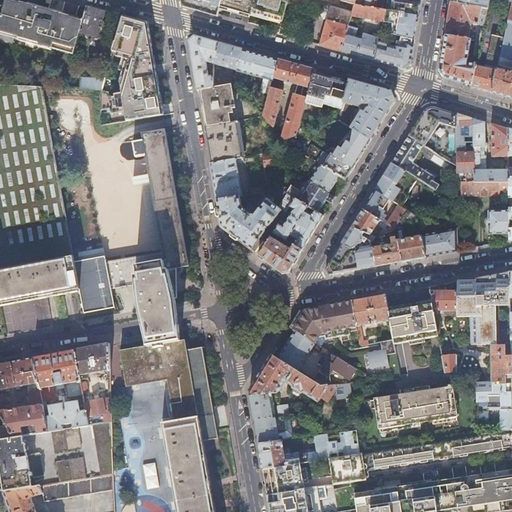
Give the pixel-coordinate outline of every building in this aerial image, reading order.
[(221,0),(181,0),(183,7),(198,11),(217,17),(219,10),(220,7),(221,0)] [(251,13),(254,0),(221,0),(220,7),(251,16),(251,13)] [(288,0),(254,0),(251,13),(253,13),(281,21),(282,22),(288,0)] [(356,0),(355,5),(376,9),(378,0),(356,0)] [(388,0),(387,11),(419,16),(421,0),(388,0)] [(482,8),(487,9),(489,0),(451,0),(451,3),(482,8)] [(481,42),(477,63),(476,65),(496,71),(497,65),(499,57),(511,3),(499,0),(489,0),(487,9),(481,42)] [(511,0),(499,0),(511,3),(499,57),(511,59),(511,0)] [(0,35),(18,41),(17,42),(51,51),(51,50),(73,57),(79,34),(83,22),(61,16),(61,14),(48,11),(28,5),(27,7),(5,1),(4,7),(0,6),(0,35)] [(446,36),(468,40),(471,24),(479,25),(482,8),(451,3),(448,22),(446,36)] [(355,5),(353,12),(352,16),(384,22),(387,10),(376,9),(355,5)] [(97,9),(87,6),(83,22),(79,34),(98,39),(105,11),(97,9)] [(327,21),(320,46),(342,52),(349,27),(352,16),(353,12),(348,10),(348,9),(338,6),(337,7),(335,15),(336,17),(345,20),(344,22),(340,24),(327,21)] [(220,7),(219,10),(250,19),(251,16),(220,7)] [(384,22),(393,24),(392,35),(395,36),(399,36),(405,38),(415,41),(417,30),(419,16),(387,11),(387,10),(384,22)] [(281,21),(253,13),(252,16),(280,24),(281,21)] [(128,120),(164,115),(148,22),(123,15),(113,50),(124,53),(119,68),(123,69),(121,79),(128,120)] [(349,27),(342,52),(356,56),(374,61),(379,39),(364,34),(362,40),(359,39),(360,36),(356,35),(357,29),(349,27)] [(380,35),(379,39),(374,61),(391,66),(405,70),(411,66),(412,58),(415,41),(405,38),(404,44),(398,42),(397,47),(389,45),(391,37),(380,35)] [(194,67),(198,90),(201,90),(215,87),(215,75),(210,76),(207,62),(215,63),(220,43),(195,36),(193,38),(190,41),(194,67)] [(467,63),(472,40),(468,40),(446,36),(443,51),(440,72),(442,75),(444,78),(457,82),(472,87),(476,65),(467,63)] [(231,46),(220,43),(215,63),(234,69),(233,74),(236,75),(237,71),(243,49),(231,46)] [(263,55),(243,49),(237,71),(273,81),(274,78),(279,59),(263,55)] [(511,59),(499,57),(497,65),(507,67),(508,66),(511,66),(511,59)] [(299,65),(279,59),(274,78),(288,82),(288,85),(291,85),(293,83),(299,84),(296,94),(295,94),(284,136),(286,139),(292,137),(299,134),(307,103),(315,72),(315,69),(299,65)] [(234,69),(215,63),(215,75),(215,87),(232,84),(234,84),(234,81),(236,75),(233,74),(234,69)] [(496,71),(476,65),(472,87),(482,90),(491,93),(496,71)] [(70,70),(65,88),(100,89),(102,90),(103,85),(105,79),(82,78),(82,70),(70,70)] [(506,74),(496,71),(491,93),(506,98),(511,99),(511,72),(511,71),(511,70),(507,70),(506,74)] [(350,81),(315,72),(307,103),(323,107),(324,104),(326,104),(342,109),(344,102),(350,81)] [(377,87),(350,79),(350,81),(344,102),(360,107),(365,103),(369,104),(365,110),(362,110),(351,127),(355,129),(372,139),(378,130),(380,125),(395,102),(390,90),(377,87)] [(215,87),(201,90),(207,127),(237,121),(239,121),(233,89),(237,88),(239,83),(234,81),(234,84),(232,84),(215,87)] [(275,84),(273,83),(264,116),(275,127),(284,91),(274,88),(275,84)] [(140,288),(145,312),(177,306),(175,298),(179,298),(178,283),(177,269),(190,267),(170,148),(166,130),(144,133),(152,182),(163,249),(164,252),(107,262),(106,257),(76,263),(45,93),(43,87),(0,84),(0,309),(7,308),(45,301),(69,297),(81,295),(86,318),(117,313),(113,293),(118,292),(131,290),(140,288)] [(424,117),(422,115),(418,122),(410,136),(425,145),(430,148),(447,148),(447,159),(457,166),(458,114),(448,111),(442,109),(441,111),(437,110),(433,109),(429,111),(427,112),(424,117)] [(464,116),(458,114),(458,166),(458,171),(466,170),(466,182),(509,182),(508,177),(508,170),(486,170),(486,156),(485,156),(485,147),(486,147),(485,122),(464,116)] [(243,158),(237,121),(207,127),(213,163),(243,158)] [(507,129),(491,124),(492,156),(508,156),(507,129)] [(342,149),(359,160),(364,151),(372,139),(355,129),(342,149)] [(401,149),(393,163),(416,177),(437,191),(440,185),(438,184),(430,179),(432,176),(425,170),(418,166),(416,159),(425,145),(410,136),(401,149)] [(286,139),(286,142),(290,144),(303,152),(307,147),(292,137),(286,139)] [(290,144),(286,142),(284,150),(282,163),(286,166),(290,144)] [(319,162),(321,164),(324,166),(332,154),(333,155),(339,147),(336,145),(329,147),(319,162)] [(324,166),(340,176),(347,180),(353,169),(359,160),(342,149),(339,147),(333,155),(332,154),(324,166)] [(282,163),(284,150),(263,154),(264,166),(282,163)] [(244,158),(243,158),(213,163),(211,164),(214,183),(217,201),(243,196),(238,163),(245,162),(244,158)] [(383,179),(376,190),(391,200),(399,205),(401,206),(408,196),(405,194),(416,177),(393,163),(383,179)] [(310,181),(330,193),(340,176),(324,166),(321,164),(310,181)] [(430,179),(438,184),(440,181),(439,176),(428,169),(425,170),(432,176),(430,179)] [(458,171),(457,182),(460,182),(466,182),(466,170),(458,171)] [(310,184),(300,200),(310,206),(316,210),(319,212),(327,199),(333,202),(336,197),(330,193),(310,181),(309,180),(307,182),(310,184)] [(134,191),(137,212),(146,210),(153,250),(163,249),(152,182),(142,183),(143,190),(134,191)] [(509,182),(466,182),(460,182),(460,195),(490,195),(490,189),(499,189),(509,189),(509,182)] [(369,201),(364,210),(383,222),(396,230),(401,221),(407,211),(401,206),(399,205),(389,222),(385,220),(388,216),(385,214),(386,211),(384,210),(391,200),(376,190),(369,201)] [(297,198),(288,192),(283,201),(291,206),(296,198),(297,198)] [(243,196),(217,201),(220,215),(221,226),(237,238),(253,249),(261,238),(265,232),(265,231),(265,230),(265,229),(266,228),(267,227),(268,226),(269,226),(271,226),(283,209),(279,207),(268,199),(261,209),(265,212),(257,222),(252,218),(256,213),(248,206),(245,209),(243,207),(242,200),(245,199),(244,196),(243,196)] [(300,200),(296,198),(291,206),(291,207),(295,209),(292,213),(290,212),(287,217),(289,218),(286,223),(282,221),(274,233),(288,241),(291,236),(297,240),(294,244),(294,245),(303,250),(309,241),(324,216),(319,212),(316,210),(312,215),(307,212),(310,206),(300,200)] [(356,222),(352,228),(365,234),(364,237),(372,242),(373,244),(379,239),(371,236),(379,223),(381,224),(383,222),(364,210),(358,219),(356,222)] [(490,234),(510,234),(509,210),(490,211),(490,234)] [(407,211),(401,221),(418,219),(418,217),(407,211)] [(401,221),(396,230),(396,231),(404,227),(401,221)] [(365,234),(352,228),(338,251),(327,269),(331,275),(377,266),(373,244),(372,242),(364,237),(365,234)] [(457,229),(422,236),(426,257),(446,253),(457,251),(457,241),(457,229)] [(373,244),(377,266),(392,263),(402,261),(398,240),(396,231),(396,230),(379,239),(373,244)] [(291,236),(288,241),(294,244),(297,240),(291,236)] [(398,240),(402,261),(410,260),(418,258),(426,257),(422,236),(398,240)] [(271,237),(267,243),(260,254),(270,262),(283,272),(290,271),(303,250),(294,245),(291,249),(271,237)] [(261,238),(253,249),(260,254),(267,243),(261,238)] [(491,344),(496,344),(495,305),(510,305),(510,298),(510,272),(493,275),(476,278),(476,282),(477,317),(477,345),(491,344)] [(467,282),(457,282),(457,290),(457,311),(457,317),(466,317),(472,317),(473,345),(477,345),(477,317),(476,282),(467,282)] [(457,290),(431,291),(433,300),(433,304),(435,312),(457,311),(457,290)] [(371,298),(353,301),(358,326),(357,327),(360,344),(363,345),(381,342),(394,340),(393,336),(364,341),(361,326),(371,324),(370,318),(373,318),(376,317),(377,323),(390,321),(389,313),(388,309),(385,295),(371,298)] [(417,303),(418,307),(412,308),(411,304),(388,309),(389,313),(390,321),(393,336),(394,340),(395,345),(409,342),(411,342),(411,345),(426,342),(425,339),(439,336),(435,312),(433,304),(433,300),(417,303)] [(295,318),(289,327),(295,331),(313,342),(315,344),(322,333),(357,327),(358,326),(353,301),(347,303),(314,309),(299,312),(295,318)] [(178,320),(178,319),(177,306),(145,312),(147,325),(146,325),(148,337),(179,332),(178,320)] [(295,331),(278,358),(298,371),(315,344),(313,342),(295,331)] [(180,339),(179,332),(148,337),(149,345),(120,351),(126,388),(168,380),(175,422),(162,424),(176,511),(215,511),(203,442),(219,439),(216,424),(213,409),(204,355),(202,347),(187,349),(185,339),(180,339)] [(93,347),(75,351),(79,375),(110,370),(109,352),(109,344),(93,347)] [(496,344),(491,344),(491,382),(477,383),(477,401),(477,409),(488,409),(488,405),(499,405),(511,405),(511,391),(506,391),(506,373),(511,373),(511,353),(506,353),(505,344),(496,344)] [(45,356),(34,358),(40,395),(44,394),(44,395),(47,395),(48,401),(57,399),(56,394),(57,393),(56,386),(64,385),(64,388),(67,388),(68,397),(82,395),(79,375),(75,351),(70,351),(58,354),(45,356)] [(249,390),(250,394),(275,392),(278,392),(284,381),(283,377),(287,377),(288,380),(294,385),(294,386),(295,387),(291,392),(292,394),(296,397),(297,396),(301,391),(302,391),(303,390),(309,394),(308,395),(316,400),(317,398),(318,399),(321,395),(327,399),(336,387),(338,398),(353,396),(351,383),(329,385),(322,386),(316,381),(298,371),(278,358),(272,354),(259,375),(249,390)] [(317,379),(316,381),(322,386),(329,385),(328,380),(334,371),(350,381),(357,370),(332,354),(322,370),(322,371),(321,373),(320,373),(316,379),(317,379)] [(457,356),(443,358),(445,373),(445,374),(451,374),(458,373),(457,356)] [(0,415),(7,427),(13,437),(22,436),(47,432),(44,417),(43,407),(40,395),(34,358),(6,363),(0,364),(0,415)] [(433,422),(457,419),(458,419),(454,386),(449,386),(450,388),(434,391),(394,397),(375,400),(379,431),(381,430),(421,424),(433,422)] [(394,397),(434,391),(433,387),(394,393),(394,397)] [(275,392),(250,394),(253,415),(255,423),(258,443),(282,440),(315,436),(317,435),(316,427),(287,431),(284,415),(289,414),(287,404),(279,405),(278,405),(277,408),(278,415),(272,416),(271,404),(274,404),(273,395),(276,394),(275,392)] [(111,398),(84,403),(85,410),(86,417),(104,414),(104,423),(111,422),(111,398)] [(49,416),(44,417),(47,432),(51,431),(63,429),(62,425),(72,423),(73,428),(77,427),(88,426),(87,420),(86,417),(85,410),(80,411),(78,401),(48,406),(49,416)] [(457,423),(457,419),(433,422),(434,427),(457,423)] [(98,424),(91,425),(100,476),(113,474),(111,422),(104,423),(98,424)] [(421,429),(421,424),(381,430),(382,435),(421,429)] [(0,439),(13,437),(7,427),(0,427),(0,439)] [(63,429),(51,431),(54,453),(80,449),(77,427),(73,428),(63,429)] [(413,444),(359,452),(350,454),(322,458),(322,459),(290,464),(286,465),(263,469),(266,489),(267,494),(295,490),(304,489),(304,484),(309,483),(308,479),(332,476),(333,484),(353,481),(366,479),(366,477),(365,471),(368,470),(511,447),(511,437),(511,428),(477,434),(413,444)] [(282,440),(258,443),(262,463),(263,469),(286,465),(285,460),(290,459),(290,464),(322,459),(322,458),(350,454),(359,452),(356,430),(317,435),(315,436),(317,450),(299,453),(299,452),(284,454),(282,440)] [(22,436),(13,437),(0,439),(0,483),(3,492),(31,488),(30,478),(30,476),(31,476),(31,475),(36,475),(36,477),(43,476),(39,454),(26,456),(24,443),(23,443),(22,436)] [(511,456),(366,479),(353,481),(356,509),(356,511),(454,511),(460,511),(511,503),(511,456)] [(56,463),(59,483),(85,479),(82,459),(56,463)] [(144,465),(146,476),(157,475),(156,464),(144,465)] [(31,488),(3,492),(10,511),(39,511),(38,511),(37,511),(32,495),(43,493),(44,500),(113,491),(113,474),(100,476),(85,479),(59,483),(53,484),(31,488)] [(304,489),(267,494),(270,509),(270,511),(320,511),(316,487),(304,489)] [(505,511),(511,511),(511,503),(460,511),(459,511),(505,511)]
